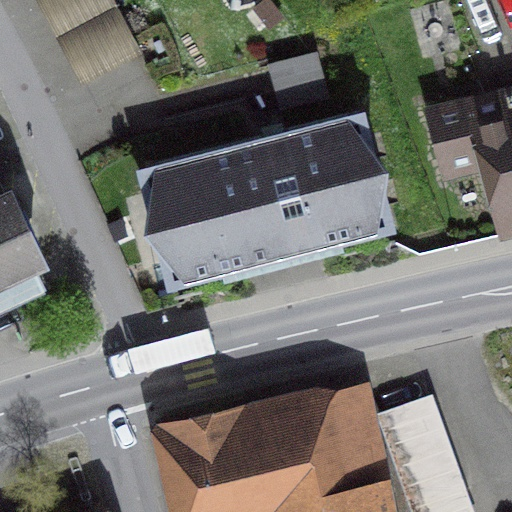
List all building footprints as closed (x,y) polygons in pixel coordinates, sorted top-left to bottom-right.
[(114,0),(38,0),(81,79),(140,48),(114,0)] [(319,65),(270,77),(282,126),(332,113),(319,65)] [(511,94),(431,113),(445,177),(484,169),(496,220),(511,216),(511,94)] [(361,119),(139,173),(167,286),(388,233),(361,119)] [(0,208),(0,286),(29,273),(0,208)] [(386,511),(364,392),(154,430),(168,511),(386,511)] [(467,511),(430,401),(391,414),(424,511),(467,511)]
